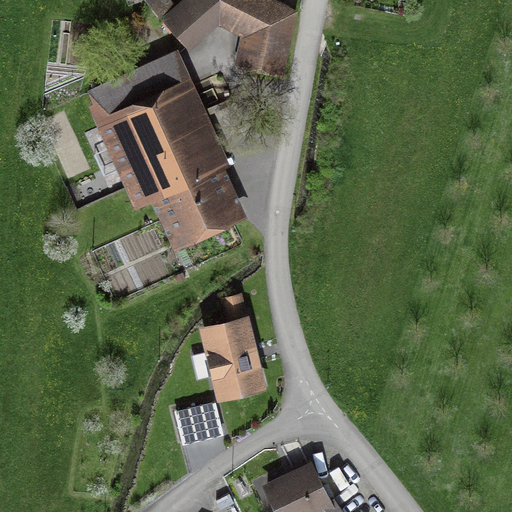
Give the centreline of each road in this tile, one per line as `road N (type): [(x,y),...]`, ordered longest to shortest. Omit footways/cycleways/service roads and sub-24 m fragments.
road 1 (residential): [(317,405),(290,338),(276,246),(315,0)]
road 2 (unclassified): [(317,405),(159,511)]
road 3 (residential): [(400,511),(317,405)]
